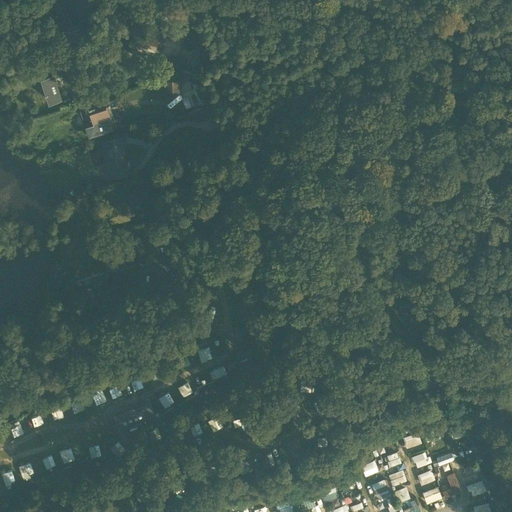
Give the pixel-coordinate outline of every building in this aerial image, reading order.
[(138,46),(154,50),(159,34),(148,31),(146,37),(140,35),(138,46)] [(52,76),(42,79),(49,101),(59,98),(52,76)] [(178,91),(178,80),(166,81),(166,101),(178,91)] [(87,126),(90,135),(112,128),(108,115),(110,114),(107,106),(105,107),(104,102),(87,107),(87,109),(88,108),(93,124),(87,126)] [(87,109),(87,107),(78,106),(85,127),(87,127),(89,135),(90,135),(87,126),(93,124),(88,108),(87,109)] [(192,114),(196,127),(207,123),(202,111),(192,114)] [(150,125),(140,126),(141,136),(151,136),(150,125)] [(110,155),(113,174),(128,172),(123,144),(104,146),(105,156),(110,155)] [(110,213),(112,221),(128,216),(127,214),(131,213),(128,203),(113,207),(114,212),(110,213)] [(130,239),(132,246),(142,244),(141,237),(130,239)] [(119,260),(120,264),(141,259),(139,254),(138,255),(136,248),(115,253),(117,260),(119,260)] [(234,293),(244,290),(241,280),(231,284),(234,293)] [(256,357),(259,365),(268,362),(276,359),(275,356),(278,355),(276,347),(272,349),(254,299),(240,305),(248,327),(243,329),(246,337),(251,335),(258,356),(256,357)] [(197,348),(201,360),(212,357),(208,345),(197,348)] [(237,364),(241,374),(255,369),(251,359),(237,364)] [(152,371),(156,379),(165,373),(161,365),(152,371)] [(217,376),(226,373),(223,365),(214,369),(217,376)] [(143,374),(131,376),(133,389),(146,386),(143,374)] [(178,386),(184,396),(193,390),(187,380),(178,386)] [(155,398),(160,408),(174,401),(170,392),(155,398)] [(316,398),(321,411),(330,407),(325,394),(316,398)] [(73,410),(85,406),(82,395),(69,399),(73,410)] [(140,407),(144,421),(145,421),(155,417),(150,404),(140,407)] [(60,405),(51,409),(54,417),(63,414),(60,405)] [(126,427),(144,421),(140,407),(135,409),(134,408),(124,411),(124,413),(115,416),(120,429),(122,428),(124,432),(127,431),(126,427)] [(41,412),(31,415),(34,423),(43,420),(41,412)] [(11,422),(14,433),(23,430),(20,419),(11,422)] [(194,429),(203,426),(200,419),(191,422),(194,429)] [(449,432),(453,443),(463,440),(460,429),(449,432)] [(418,436),(404,440),(407,451),(421,447),(418,436)] [(428,449),(435,449),(434,442),(442,442),(442,436),(427,437),(428,449)] [(117,454),(125,448),(119,439),(111,446),(117,454)] [(99,444),(90,445),(91,455),(100,454),(99,444)] [(71,445),(60,448),(63,461),(75,457),(71,445)] [(46,467),(56,463),(52,451),(42,455),(46,467)] [(390,469),(401,467),(398,455),(387,458),(390,469)] [(413,458),(415,470),(430,467),(427,456),(413,458)] [(31,460),(19,462),(22,475),(34,472),(31,460)] [(367,479),(379,474),(374,463),(362,468),(367,479)] [(1,470),(5,482),(16,479),(11,467),(1,470)] [(390,471),(392,476),(400,473),(398,468),(390,471)] [(435,472),(439,483),(445,480),(441,470),(435,472)] [(432,472),(418,478),(422,488),(436,483),(432,472)] [(390,476),(391,487),(406,485),(404,474),(390,476)] [(445,500),(462,494),(455,475),(448,477),(451,487),(442,490),(445,500)] [(387,481),(373,486),(377,496),(390,491),(387,481)] [(482,484),(468,488),(471,499),(486,495),(482,484)] [(322,492),(326,502),(338,498),(334,487),(322,492)] [(402,503),(411,499),(406,489),(397,494),(402,503)] [(439,489),(424,494),(427,505),(443,501),(439,489)] [(304,509),(314,505),(310,496),(301,500),(304,509)] [(277,511),(289,511),(293,511),(290,499),(275,503),(277,511)] [(408,511),(419,511),(413,501),(406,506),(409,511),(408,511)]
